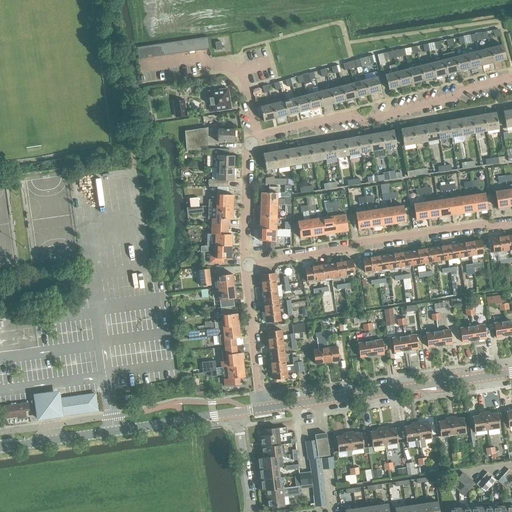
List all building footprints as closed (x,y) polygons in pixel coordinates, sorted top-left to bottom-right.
[(208,37),(201,38),(202,50),(210,49),(208,37)] [(195,51),(202,50),(201,38),(194,39),(195,51)] [(187,40),(188,52),(195,51),(194,39),(187,40)] [(181,53),(188,52),(187,40),(180,41),(181,53)] [(180,41),(173,42),(174,54),(181,53),(180,41)] [(167,55),(174,54),(173,42),(165,43),(167,55)] [(158,44),(160,56),(167,55),(165,43),(158,44)] [(153,57),(160,56),(158,44),(151,45),(153,57)] [(151,45),(144,46),(146,58),(153,57),(151,45)] [(506,59),(502,45),(490,48),(494,62),(506,59)] [(139,59),(146,58),(144,46),(137,47),(139,59)] [(482,65),(494,62),(490,48),(479,51),(482,65)] [(463,55),(455,57),(459,71),(471,68),(467,54),(466,50),(462,51),(463,55)] [(383,53),(377,55),(379,64),(385,63),(385,60),(394,58),(392,51),(383,53)] [(453,51),(442,54),(443,60),(447,74),(459,71),(455,57),(453,51)] [(479,51),(467,54),(471,68),(482,65),(479,51)] [(371,56),(359,59),(361,66),(361,68),(369,65),(368,63),(373,62),(371,56)] [(447,74),(443,60),(432,63),(436,77),(447,74)] [(432,63),(420,66),(424,80),(436,77),(432,63)] [(385,75),(389,89),(400,86),(397,72),(395,64),(389,66),(391,73),(385,75)] [(424,80),(420,66),(408,69),(412,83),(424,80)] [(408,69),(397,72),(400,86),(412,83),(408,69)] [(377,77),(366,80),(369,94),(381,91),(377,77)] [(369,94),(366,80),(354,83),(358,97),(369,94)] [(354,83),(342,86),(346,100),(358,97),(354,83)] [(346,100),(342,86),(330,89),(334,103),(346,100)] [(313,93),(307,95),(311,109),(322,106),(319,92),(317,87),(312,88),(313,93)] [(211,111),(231,108),(228,89),(208,92),(211,111)] [(330,89),(319,92),(322,106),(334,103),(330,89)] [(307,95),(295,98),(299,112),(311,109),(307,95)] [(299,112),(295,98),(283,101),(287,115),(299,112)] [(176,117),(186,115),(184,100),(174,102),(176,117)] [(283,101),(272,104),(275,118),(287,115),(283,101)] [(260,107),(264,121),(275,118),(272,104),(260,107)] [(506,127),(511,126),(511,109),(503,111),(506,127)] [(499,129),(496,112),(484,114),(487,131),(499,129)] [(154,114),(145,115),(146,123),(155,122),(154,114)] [(475,133),(487,131),(484,114),(472,116),(475,133)] [(460,118),(463,135),(475,133),(472,116),(460,118)] [(451,137),(463,135),(460,118),(448,121),(451,137)] [(448,121),(436,123),(439,139),(451,137),(448,121)] [(439,139),(436,123),(425,125),(427,141),(439,139)] [(425,125),(413,127),(415,143),(427,141),(425,125)] [(208,127),(185,131),(186,150),(207,150),(208,127)] [(401,129),(404,145),(415,143),(413,127),(401,129)] [(217,142),(234,142),(235,129),(218,129),(217,142)] [(394,130),(382,132),(385,149),(397,146),(394,130)] [(385,149),(382,132),(370,134),(373,151),(385,149)] [(370,134),(358,137),(361,153),(373,151),(370,134)] [(361,153),(358,137),(346,139),(349,155),(361,153)] [(346,139),(334,141),(337,157),(349,155),(346,139)] [(337,157),(334,141),(322,143),(325,159),(337,157)] [(322,143),(310,145),(313,161),(325,159),(322,143)] [(308,169),(307,163),(313,161),(310,145),(298,147),(301,164),(301,163),(303,170),(308,169)] [(289,166),(301,164),(298,147),(286,149),(289,166)] [(212,155),(212,167),(234,168),(234,156),(229,155),(229,149),(209,148),(209,155),(212,155)] [(286,149),(274,152),(277,168),(289,166),(286,149)] [(263,154),(266,170),(277,168),(274,152),(263,154)] [(208,186),(217,186),(217,187),(228,187),(228,180),(233,181),(234,168),(212,167),(211,167),(211,172),(217,172),(216,180),(208,179),(208,186)] [(265,178),(265,184),(279,185),(279,179),(274,179),(274,176),(265,178)] [(380,185),(383,200),(390,199),(389,193),(387,184),(380,185)] [(209,200),(209,206),(233,207),(233,195),(227,194),(228,187),(217,187),(217,200),(209,200)] [(269,192),(261,192),(261,204),(277,205),(291,205),(291,198),(285,198),(285,199),(280,199),(277,199),(277,193),(279,193),(279,187),(269,187),(269,192)] [(507,190),(495,192),(497,208),(509,206),(507,190)] [(485,193),(473,195),(476,211),(487,209),(485,193)] [(476,211),(473,195),(461,197),(464,213),(476,211)] [(461,197),(449,199),(452,214),(464,213),(461,197)] [(189,199),(190,208),(192,207),(196,207),(199,207),(198,198),(189,199)] [(437,200),(440,216),(452,214),(449,199),(437,200)] [(425,202),(428,218),(440,216),(437,200),(425,202)] [(326,209),(328,217),(321,218),(324,234),(336,232),(333,216),(332,207),(331,202),(324,203),(324,208),(326,209)] [(413,204),(416,220),(428,218),(425,202),(413,204)] [(276,217),(277,206),(277,205),(261,204),(260,216),(276,217)] [(312,236),(324,234),(321,218),(317,219),(315,210),(314,204),(307,205),(308,211),(309,220),(310,220),(312,236)] [(209,206),(208,218),(212,218),(211,226),(228,227),(228,219),(232,219),(233,207),(209,206)] [(403,206),(391,207),(394,223),(406,221),(403,206)] [(332,207),(333,216),(336,232),(348,230),(345,214),(339,215),(337,207),(332,207)] [(394,223),(391,207),(379,209),(382,225),(394,223)] [(379,209),(368,211),(370,227),(382,225),(379,209)] [(355,213),(358,229),(370,227),(368,211),(355,213)] [(260,216),(260,228),(276,229),(276,217),(260,216)] [(297,222),(300,237),(312,236),(310,220),(309,220),(297,222)] [(216,234),(215,246),(231,246),(232,234),(228,234),(228,227),(211,226),(211,234),(216,234)] [(274,241),(275,241),(276,229),(260,228),(259,241),(266,241),(266,249),(274,250),(274,241)] [(505,250),(511,249),(511,234),(503,236),(505,250)] [(493,252),(499,251),(505,250),(503,236),(491,238),(493,252)] [(481,240),(470,242),(472,255),(471,256),(472,263),(477,263),(476,259),(476,255),(483,254),(481,240)] [(472,255),(470,242),(458,244),(460,257),(471,256),(472,255)] [(458,244),(446,245),(448,259),(460,257),(458,244)] [(224,259),(231,259),(231,246),(215,246),(206,245),(200,246),(201,249),(201,251),(210,252),(210,261),(211,263),(223,263),(224,259)] [(448,259),(446,245),(434,247),(436,261),(448,259)] [(434,247),(422,249),(424,263),(436,261),(434,247)] [(410,251),(412,265),(424,263),(422,249),(410,251)] [(400,267),(412,265),(410,251),(398,253),(400,267)] [(398,253),(386,255),(388,269),(400,267),(398,253)] [(386,255),(374,257),(377,270),(388,269),(386,255)] [(362,259),(365,272),(377,270),(374,257),(362,259)] [(506,258),(500,259),(500,264),(502,263),(502,267),(508,266),(507,262),(507,263),(506,258)] [(355,274),(353,260),(341,262),(343,276),(355,274)] [(331,278),(343,276),(341,262),(329,264),(331,278)] [(329,264),(317,266),(319,280),(331,278),(329,264)] [(473,264),(465,265),(467,279),(475,278),(474,268),(473,264)] [(305,268),(307,281),(319,280),(317,266),(305,268)] [(201,286),(211,285),(209,269),(199,270),(201,286)] [(261,274),(262,286),(276,285),(275,273),(261,274)] [(217,276),(218,288),(234,286),(233,274),(217,276)] [(264,298),(277,297),(276,285),(262,286),(264,298)] [(235,298),(234,286),(218,288),(220,300),(231,299),(235,298)] [(437,290),(428,291),(429,299),(438,298),(437,290)] [(502,294),(486,297),(487,306),(499,304),(500,310),(504,310),(503,304),(502,294)] [(279,309),(277,297),(264,298),(265,310),(279,309)] [(232,306),(231,299),(220,300),(220,307),(232,306)] [(294,300),(286,301),(286,308),(292,307),(292,308),(305,306),(305,301),(295,302),(294,300)] [(440,313),(445,311),(444,308),(444,303),(434,304),(434,308),(435,313),(434,313),(436,320),(441,319),(440,313)] [(232,306),(220,307),(221,315),(233,314),(232,306)] [(266,322),(280,321),(279,309),(265,310),(266,322)] [(394,324),(392,309),(384,310),(386,325),(394,324)] [(371,311),(366,311),(368,323),(368,330),(372,329),(372,323),(376,322),(375,315),(372,315),(371,311)] [(377,321),(384,320),(383,311),(376,312),(377,321)] [(205,326),(199,327),(199,330),(205,329),(239,325),(237,313),(233,314),(221,315),(222,321),(210,322),(205,322),(205,326)] [(486,338),(484,324),(483,318),(471,320),(472,326),(474,340),(486,338)] [(496,337),(508,335),(506,321),(494,323),(496,337)] [(290,334),(291,341),(295,340),(294,333),(305,332),(304,323),(292,325),(293,334),(290,334)] [(224,345),(225,347),(225,348),(235,346),(234,338),(240,338),(239,325),(205,329),(206,337),(218,336),(219,345),(224,345)] [(462,342),(474,340),(472,326),(460,328),(462,342)] [(199,330),(188,331),(189,340),(206,338),(206,337),(205,329),(199,330)] [(452,343),(450,329),(438,331),(440,345),(452,343)] [(281,330),(267,331),(269,343),(283,342),(281,330)] [(331,337),(329,331),(323,332),(327,362),(339,360),(337,346),(329,347),(328,337),(331,337)] [(428,347),(440,345),(438,331),(426,333),(428,347)] [(315,364),(327,362),(323,332),(315,333),(318,349),(313,350),(315,364)] [(418,349),(416,335),(404,336),(406,350),(418,349)] [(394,352),(406,350),(404,336),(392,338),(394,352)] [(384,354),(382,340),(370,341),(372,355),(384,354)] [(360,357),(372,355),(370,341),(358,343),(360,357)] [(284,354),(283,342),(269,343),(270,355),(284,354)] [(221,367),(222,367),(243,365),(242,352),(236,353),(235,346),(225,348),(225,350),(222,350),(223,361),(220,361),(221,367)] [(272,367),(285,366),(284,354),(270,355),(272,367)] [(204,367),(202,367),(202,369),(203,372),(211,371),(210,368),(216,368),(215,361),(210,361),(210,365),(203,365),(204,367)] [(293,363),(293,365),(285,366),(272,367),(273,379),(287,378),(286,372),(294,371),(294,372),(303,371),(302,361),(298,362),(293,363)] [(238,377),(245,377),(243,365),(222,367),(224,386),(239,384),(238,377)] [(52,395),(35,397),(35,398),(38,419),(97,410),(95,394),(59,399),(59,398),(56,394),(52,395)] [(10,405),(4,406),(6,418),(25,415),(25,411),(29,410),(28,403),(13,405),(13,403),(10,403),(10,405)] [(500,428),(498,413),(485,415),(487,430),(500,428)] [(474,432),(487,430),(485,415),(472,416),(474,432)] [(466,433),(464,418),(451,420),(453,435),(466,433)] [(440,437),(453,435),(451,420),(438,421),(440,437)] [(429,423),(417,425),(420,445),(420,447),(426,446),(424,439),(432,438),(429,423)] [(417,425),(404,427),(406,442),(408,441),(414,440),(415,446),(420,445),(417,425)] [(263,436),(260,436),(261,447),(280,445),(280,444),(279,434),(287,433),(286,427),(263,430),(263,436)] [(398,443),(395,428),(383,430),(385,445),(398,443)] [(372,447),(385,445),(383,430),(370,432),(372,447)] [(314,435),(315,440),(316,446),(318,456),(318,457),(329,456),(326,433),(314,435)] [(364,448),(361,433),(349,435),(351,450),(364,448)] [(349,435),(336,437),(338,452),(346,450),(347,456),(352,455),(351,450),(349,435)] [(280,445),(261,447),(262,458),(277,456),(282,455),(284,455),(283,444),(280,445)] [(318,456),(316,446),(305,447),(307,459),(309,459),(318,458),(318,457),(318,456)] [(282,455),(277,456),(262,458),(257,458),(258,469),(278,467),(283,466),(282,455)] [(412,463),(406,464),(407,471),(407,476),(414,475),(412,463)] [(425,466),(426,472),(439,470),(437,464),(425,466)] [(278,467),(258,469),(259,480),(279,477),(278,467)] [(347,484),(356,483),(355,474),(354,474),(353,468),(349,469),(350,475),(346,476),(347,484)] [(364,470),(366,481),(372,480),(370,469),(364,470)] [(382,477),(380,469),(372,471),(373,479),(382,477)] [(498,481),(502,485),(511,473),(511,472),(508,469),(498,481)] [(299,475),(294,476),(296,486),(306,485),(305,472),(299,473),(299,475)] [(452,484),(459,491),(470,479),(463,472),(452,484)] [(476,484),(480,488),(491,476),(487,472),(476,484)] [(511,482),(511,473),(502,485),(506,489),(511,482)] [(495,480),(491,476),(480,488),(485,492),(495,480)] [(279,477),(259,480),(261,491),(265,490),(281,488),(284,488),(283,485),(280,485),(279,477)] [(474,482),(470,479),(459,491),(463,494),(474,482)] [(281,488),(265,490),(267,507),(284,505),(283,497),(300,495),(299,486),(286,488),(284,488),(281,488)] [(511,511),(511,498),(502,499),(503,505),(503,511),(511,511)] [(439,511),(438,501),(427,503),(428,511),(439,511)] [(428,511),(427,503),(416,504),(417,511),(428,511)] [(492,511),(492,506),(492,503),(481,503),(481,506),(481,511),(492,511)]
